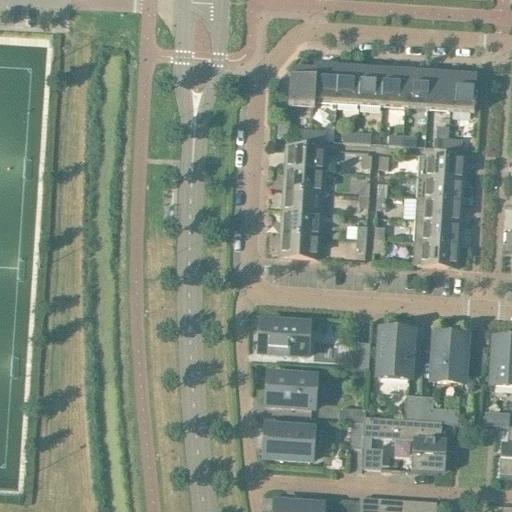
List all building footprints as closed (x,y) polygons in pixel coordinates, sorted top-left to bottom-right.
[(312,111),(315,68),(313,68),(313,73),(290,71),(288,109),(312,111)] [(335,107),(337,69),(315,68),(312,111),(313,111),(314,106),(335,107)] [(358,109),(360,71),(337,69),(335,107),(358,109)] [(381,110),(383,72),(360,71),(358,109),(381,110)] [(403,112),(406,74),(383,72),(381,110),(403,112)] [(426,113),(429,76),(406,74),(403,112),(426,113)] [(449,115),(452,77),(429,76),(426,113),(449,115)] [(452,77),(449,115),(473,116),(475,79),(452,77)] [(277,140),(286,141),(287,126),(278,126),(277,140)] [(310,144),(310,134),(297,133),(296,143),(310,144)] [(310,134),(310,144),(324,145),(324,135),(310,134)] [(355,147),(356,137),(342,136),(341,146),(355,147)] [(356,137),(355,147),(369,148),(370,138),(356,137)] [(401,150),(402,140),(388,139),(387,149),(401,150)] [(402,140),(401,150),(415,151),(416,141),(402,140)] [(446,153),(447,143),(433,142),(433,152),(446,153)] [(447,143),(446,153),(461,154),(461,144),(447,143)] [(285,173),(323,175),(324,153),(286,151),(285,173)] [(370,173),(370,160),(361,159),(360,172),(370,173)] [(417,182),(462,184),(463,162),(418,159),(417,182)] [(387,174),(388,161),(378,160),(378,173),(387,174)] [(321,197),(323,175),(285,173),(283,194),(321,197)] [(460,206),(462,184),(417,182),(415,203),(460,206)] [(358,199),(368,200),(369,187),(359,187),(358,199)] [(376,200),(385,201),(386,189),(377,188),(376,200)] [(320,218),(321,197),(283,194),(282,216),(320,218)] [(367,212),(368,200),(358,199),(358,212),(367,212)] [(384,214),(385,201),(376,200),(375,213),(384,214)] [(459,228),(460,206),(415,203),(414,225),(459,228)] [(318,240),(320,218),(282,216),(280,238),(318,240)] [(458,249),(459,228),(414,225),(413,246),(458,249)] [(356,242),(365,243),(366,231),(356,230),(356,242)] [(373,244),(382,244),(383,232),(374,231),(373,244)] [(317,262),(318,240),(280,238),(279,260),(317,262)] [(364,256),(365,243),(356,242),(355,255),(364,256)] [(382,257),(382,244),(373,244),(372,256),(382,257)] [(456,272),(458,249),(413,246),(411,269),(456,272)] [(305,360),(307,329),(261,326),(259,357),(305,360)] [(408,384),(411,338),(380,336),(378,382),(408,384)] [(462,387),(465,342),(434,340),(431,385),(462,387)] [(511,390),(511,344),(494,343),(491,389),(511,390)] [(367,374),(369,347),(355,346),(353,373),(367,374)] [(312,413),(314,382),(268,379),(266,410),(312,413)] [(417,425),(419,400),(405,399),(403,424),(417,425)] [(441,427),(457,428),(458,414),(432,412),(432,401),(419,400),(417,425),(441,426),(441,427)] [(338,426),(350,427),(364,428),(364,421),(365,414),(339,412),(338,426)] [(364,421),(364,428),(363,441),(412,444),(410,475),(437,477),(443,477),(446,444),(440,444),(441,427),(441,426),(417,425),(403,424),(364,421)] [(348,452),(362,453),(363,441),(364,428),(350,427),(348,452)] [(264,462),(310,464),(312,434),(266,431),(264,462)] [(506,448),(500,447),(498,481),(511,481),(511,431),(507,431),(506,448)] [(435,511),(435,507),(397,504),(378,503),(377,511),(435,511)]
